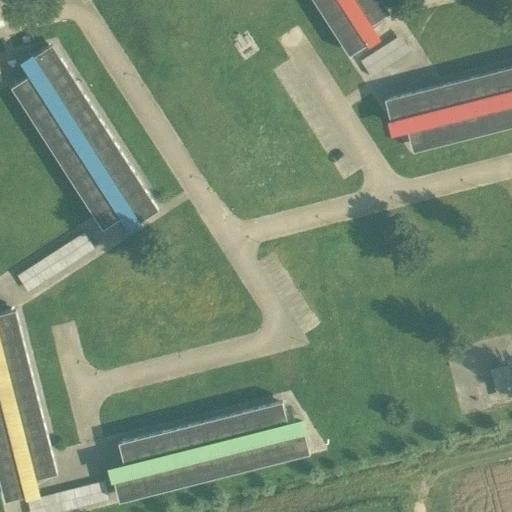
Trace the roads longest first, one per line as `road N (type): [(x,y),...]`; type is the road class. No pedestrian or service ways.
road 1 (residential): [(0,0),(10,21),(79,3),(228,235)]
road 2 (residential): [(228,235),(290,337),(83,386)]
road 3 (residential): [(228,235),(511,168)]
